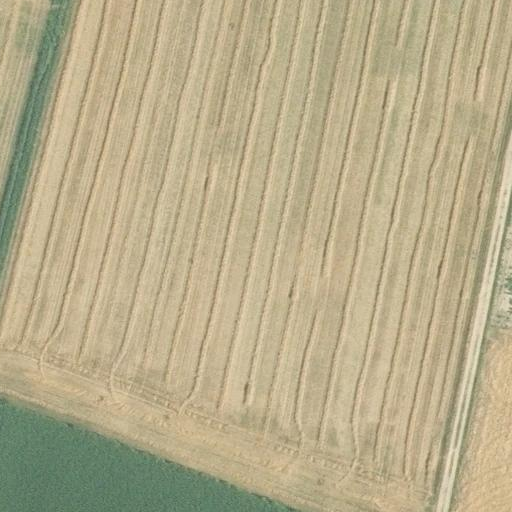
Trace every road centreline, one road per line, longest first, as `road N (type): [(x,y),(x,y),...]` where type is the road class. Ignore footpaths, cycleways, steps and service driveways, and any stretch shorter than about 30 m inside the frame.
road 1 (track): [(511,194),(453,511)]
road 2 (track): [(74,0),(0,288)]
